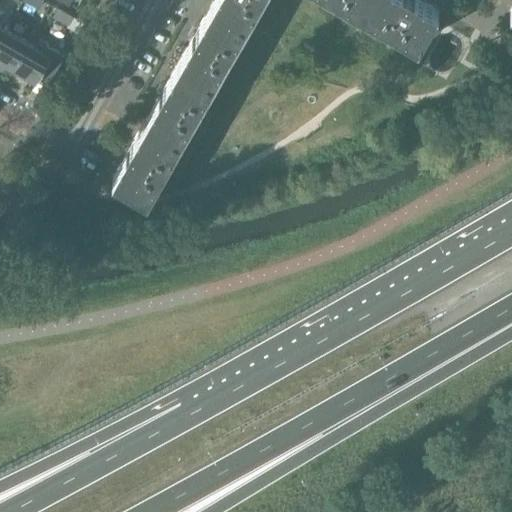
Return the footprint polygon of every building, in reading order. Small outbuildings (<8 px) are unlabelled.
[(24,0),(24,1),(39,9),(43,0),(24,0)] [(248,23),(261,0),(213,0),(212,3),(248,23)] [(341,0),(360,11),(366,0),(341,0)] [(366,0),(360,11),(419,44),(439,9),(423,0),(366,0)] [(215,81),(248,23),(212,3),(198,27),(195,25),(190,34),(193,36),(179,60),(215,81)] [(73,17),(58,9),(54,17),(69,25),(73,17)] [(0,42),(0,59),(15,68),(29,43),(7,30),(0,42)] [(29,43),(15,68),(36,80),(36,81),(40,75),(50,80),(49,81),(50,81),(66,54),(65,53),(65,54),(48,44),(48,43),(47,43),(43,50),(29,43)] [(182,138),(215,81),(179,60),(166,84),(162,82),(157,92),(160,94),(146,118),(182,138)] [(182,138),(146,118),(133,142),(129,140),(124,149),(127,151),(113,176),(148,197),(182,138)]
